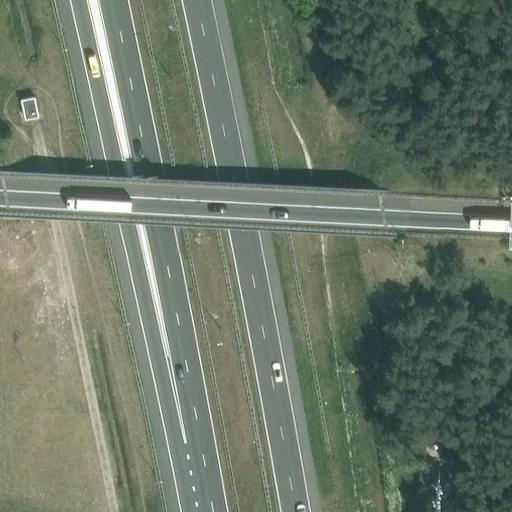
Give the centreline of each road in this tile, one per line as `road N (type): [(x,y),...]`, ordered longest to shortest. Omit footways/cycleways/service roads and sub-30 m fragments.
road 1 (motorway): [(293,511),(197,0)]
road 2 (motorway): [(511,224),(0,196)]
road 3 (motorway): [(72,0),(157,359),(201,443)]
road 4 (motorway): [(111,0),(201,443)]
